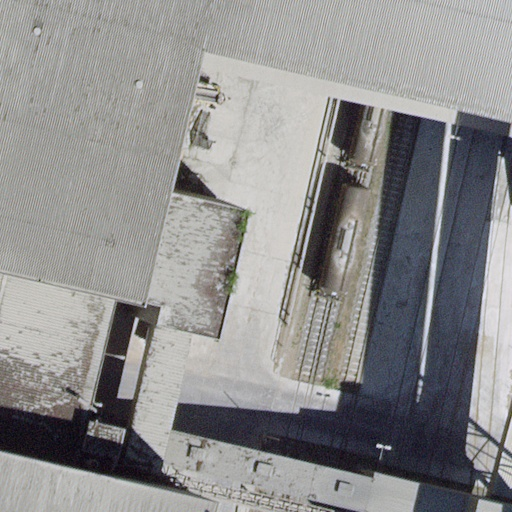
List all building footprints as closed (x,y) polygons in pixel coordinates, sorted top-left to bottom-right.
[(122,13),(60,0),(0,0),(0,259),(65,273),(88,167),(122,13)] [(511,0),(60,0),(122,13),(377,73),(420,83),(475,96),(511,104),(511,0)] [(197,193),(88,167),(65,273),(95,281),(90,303),(120,310),(158,319),(167,321),(197,193)] [(459,511),(503,511),(511,466),(511,230),(465,484),(459,511)] [(0,511),(152,511),(160,475),(29,447),(65,273),(0,259),(0,511)] [(459,511),(465,484),(341,456),(339,461),(137,416),(158,319),(120,310),(89,450),(133,460),(135,451),(334,495),(330,511),(459,511)]
